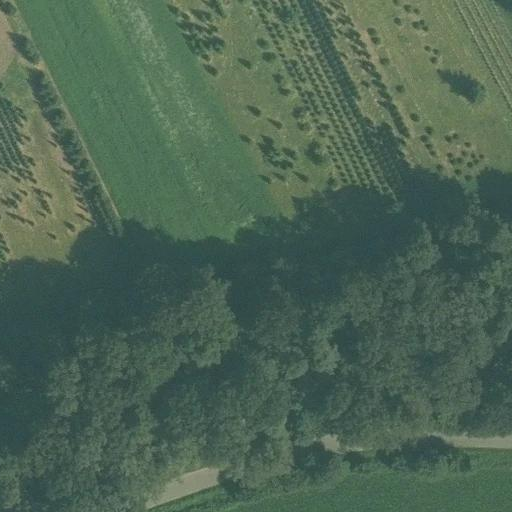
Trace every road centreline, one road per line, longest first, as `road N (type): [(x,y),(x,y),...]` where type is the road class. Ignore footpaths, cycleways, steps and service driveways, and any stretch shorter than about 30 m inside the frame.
road 1 (unclassified): [(511,442),(320,447),(118,511)]
road 2 (track): [(175,491),(158,468),(0,377)]
